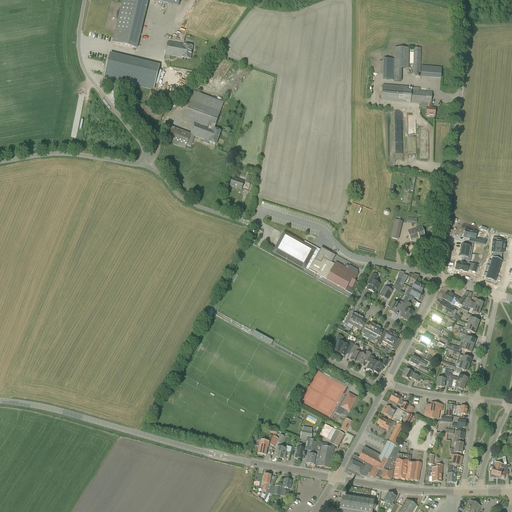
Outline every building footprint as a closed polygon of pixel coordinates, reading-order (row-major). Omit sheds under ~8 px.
[(122,0),(116,27),(139,32),(148,0),(122,0)] [(136,49),(139,32),(116,27),(112,43),(136,49)] [(190,60),(193,47),(183,45),(184,45),(167,42),(164,55),(163,59),(170,60),(170,56),(181,58),(190,60)] [(394,59),(394,81),(394,82),(401,82),(402,69),(408,69),(409,48),(394,48),(394,59)] [(420,77),(421,49),(413,48),(413,77),(420,77)] [(113,80),(119,55),(109,53),(104,78),(113,80)] [(383,59),(382,80),(394,81),(394,59),(383,59)] [(440,78),(441,68),(431,67),(430,77),(440,78)] [(412,91),(407,91),(407,88),(383,86),(381,101),(428,105),(427,108),(427,117),(435,117),(435,108),(432,108),(432,105),(431,105),(432,93),(419,92),(419,89),(412,88),(412,91)] [(161,106),(165,95),(150,90),(147,102),(161,106)] [(216,145),(221,132),(214,129),(224,103),(194,92),(183,122),(193,126),(190,134),(169,126),(164,142),(185,149),(191,135),(205,140),(203,143),(208,145),(209,143),(216,145)] [(161,121),(163,113),(136,102),(133,111),(161,121)] [(241,190),(244,182),(233,178),(230,186),(241,190)] [(394,220),(390,238),(398,240),(401,221),(394,220)] [(420,241),(425,239),(422,227),(408,232),(411,242),(420,240),(420,241)] [(479,233),(465,230),(463,237),(478,240),(479,233)] [(326,280),(352,294),(358,283),(354,281),(358,275),(357,270),(349,266),(349,267),(346,265),(345,268),(335,263),(334,265),(323,258),(320,263),(315,260),(320,251),(304,242),(303,245),(283,234),(273,253),(304,270),(305,269),(307,270),(307,271),(308,271),(308,270),(326,280)] [(493,238),(492,247),(504,248),(504,242),(501,242),(502,240),(499,239),(493,238)] [(464,246),(461,245),(460,251),(471,254),(473,248),(471,247),(471,244),(464,243),(464,246)] [(492,247),(491,256),(498,258),(498,253),(503,254),(504,248),(492,247)] [(470,259),(471,254),(460,251),(458,257),(461,258),(461,261),(468,262),(468,259),(470,259)] [(502,261),(490,258),(489,261),(486,260),(485,262),(488,263),(500,267),(502,261)] [(456,263),(455,270),(467,272),(468,267),(473,268),(471,272),(476,273),(478,265),(468,263),(468,265),(456,263)] [(487,268),(498,272),(500,267),(488,263),(488,266),(485,265),(484,267),(487,268)] [(486,271),(485,273),(497,277),(498,272),(487,268),(484,267),(483,270),(486,271)] [(495,282),(497,277),(482,272),(481,275),(484,276),(483,279),(495,282)] [(375,294),(380,285),(375,282),(378,277),(373,274),(370,279),(372,281),(367,290),(375,294)] [(402,280),(399,286),(402,287),(408,276),(404,275),(402,280)] [(402,280),(398,278),(393,287),(391,286),(390,287),(386,285),(385,287),(384,287),(379,296),(387,301),(392,291),(393,289),(396,290),(398,285),(399,286),(402,280)] [(412,289),(421,295),(422,294),(421,293),(424,288),(415,283),(412,289)] [(412,289),(409,287),(404,296),(413,301),(414,298),(418,300),(421,295),(412,289)] [(458,304),(460,299),(447,292),(443,299),(451,304),(453,301),(458,304)] [(463,303),(481,309),(483,303),(483,302),(482,301),(480,300),(479,301),(478,302),(476,301),(475,303),(473,303),(473,302),(470,301),(471,300),(466,298),(465,298),(463,303)] [(395,315),(398,311),(400,312),(401,313),(405,304),(404,304),(406,302),(406,301),(403,299),(402,303),(399,301),(397,305),(393,302),(388,311),(395,315)] [(405,304),(401,313),(403,314),(400,318),(408,322),(413,313),(409,310),(412,305),(406,302),(404,304),(405,304)] [(479,315),(481,309),(463,303),(462,306),(462,308),(461,307),(460,309),(461,309),(460,311),(461,311),(461,312),(464,313),(467,314),(469,310),(467,309),(468,308),(470,309),(471,309),(473,310),(472,313),(479,315)] [(450,305),(449,307),(444,305),(443,305),(441,304),(438,309),(441,311),(440,312),(450,317),(453,310),(454,308),(450,305)] [(354,324),(358,315),(354,313),(353,313),(350,312),(344,324),(347,325),(348,324),(353,326),(354,324)] [(443,320),(442,320),(443,318),(435,314),(431,321),(439,325),(440,324),(444,327),(447,322),(443,320)] [(354,324),(359,327),(357,330),(360,332),(366,321),(363,320),(364,318),(358,315),(354,324)] [(468,325),(477,328),(479,322),(470,318),(468,324),(468,325)] [(370,336),(376,325),(371,322),(371,324),(368,328),(365,327),(364,329),(364,330),(362,333),(365,335),(365,333),(370,336)] [(468,325),(468,324),(465,323),(463,328),(455,325),(453,330),(457,331),(456,330),(460,331),(459,332),(463,333),(464,333),(465,331),(474,334),(477,328),(468,325)] [(438,337),(442,330),(430,324),(426,331),(432,334),(438,337)] [(379,334),(381,329),(382,328),(376,325),(370,336),(376,339),(375,340),(378,342),(381,335),(379,334)] [(270,346),(273,342),(254,331),(252,336),(270,346)] [(381,343),(382,342),(387,345),(394,333),(390,331),(389,331),(389,332),(388,331),(387,333),(384,331),(378,342),(381,343)] [(394,333),(387,345),(393,348),(392,349),(394,350),(400,340),(397,339),(398,337),(398,336),(398,335),(394,333)] [(339,354),(344,344),(341,342),(344,338),(338,335),(333,345),(335,346),(333,351),(339,354)] [(431,342),(435,345),(436,341),(424,335),(422,339),(421,338),(420,341),(421,341),(421,342),(429,346),(431,342)] [(464,344),(473,347),(475,341),(466,337),(464,344)] [(349,355),(354,345),(349,342),(347,345),(344,344),(339,354),(344,358),(347,353),(349,355)] [(447,347),(461,353),(461,352),(460,352),(461,348),(454,346),(448,344),(447,347)] [(471,353),(473,347),(464,344),(462,350),(471,353)] [(355,363),(360,353),(357,352),(359,348),(354,346),(354,345),(349,355),(350,354),(352,355),(349,360),(355,363)] [(425,358),(426,355),(423,353),(425,348),(419,345),(415,352),(420,354),(419,356),(425,358)] [(459,357),(461,353),(447,347),(445,352),(450,354),(451,354),(459,357)] [(367,362),(371,354),(366,351),(364,355),(360,353),(355,363),(356,364),(356,363),(362,366),(365,360),(367,362)] [(372,372),(378,362),(374,360),(375,358),(370,356),(371,354),(367,362),(369,363),(366,369),(372,372)] [(461,363),(469,366),(471,360),(460,355),(459,359),(462,360),(461,362),(461,363)] [(421,366),(423,362),(413,356),(409,363),(416,366),(418,364),(421,366)] [(378,362),(372,372),(373,373),(373,372),(378,375),(381,371),(382,371),(383,369),(382,368),(383,366),(385,367),(389,362),(383,359),(380,364),(378,362)] [(461,363),(461,362),(457,361),(455,366),(449,363),(449,364),(442,361),(440,365),(442,366),(441,366),(449,369),(454,370),(455,368),(467,372),(469,366),(461,363)] [(127,388),(146,397),(158,369),(154,367),(152,371),(137,365),(127,388)] [(428,374),(429,372),(428,371),(420,366),(418,370),(426,374),(427,373),(428,374)] [(449,374),(449,369),(441,366),(441,369),(443,370),(443,369),(445,369),(444,377),(441,376),(441,379),(438,379),(436,388),(444,388),(445,382),(447,383),(447,378),(448,374),(449,374)] [(414,374),(412,373),(406,370),(402,376),(408,380),(409,378),(416,382),(419,377),(414,374)] [(451,375),(449,374),(448,374),(447,378),(456,381),(466,385),(468,379),(459,376),(458,378),(451,376),(451,375)] [(463,391),(466,385),(456,381),(455,385),(456,385),(455,388),(463,391)] [(348,412),(350,408),(352,405),(353,406),(357,398),(348,394),(341,406),(342,408),(348,412)] [(401,406),(403,402),(399,400),(400,398),(393,394),(389,401),(397,405),(397,404),(401,406)] [(405,412),(407,408),(409,405),(403,402),(400,409),(405,412)] [(442,411),(443,405),(431,404),(430,406),(426,405),(424,415),(429,416),(428,419),(429,419),(428,422),(437,424),(438,420),(440,411),(442,411)] [(392,410),(389,408),(386,407),(382,413),(387,416),(386,417),(391,419),(395,412),(392,410)] [(457,411),(457,415),(460,415),(466,416),(467,408),(460,407),(457,407),(456,410),(457,411)] [(409,429),(415,417),(408,414),(402,425),(409,429)] [(465,429),(466,421),(458,421),(458,418),(443,417),(442,422),(452,423),(452,428),(461,429),(461,428),(465,429)] [(387,431),(390,423),(380,418),(377,424),(380,425),(379,427),(387,431)] [(346,419),(340,430),(345,432),(351,422),(346,419)] [(395,444),(403,427),(397,424),(389,441),(395,444)] [(333,444),(332,445),(334,446),(338,448),(344,435),(339,432),(338,434),(336,433),(332,441),(331,443),(333,444)] [(455,443),(454,452),(450,452),(450,455),(452,455),(455,456),(456,453),(462,454),(463,444),(463,440),(464,440),(465,433),(455,432),(454,443),(455,443)] [(274,447),(278,439),(273,436),(269,444),(274,447)] [(268,448),(269,442),(261,441),(260,446),(259,446),(257,455),(266,456),(267,448),(268,448)] [(333,450),(334,446),(332,445),(321,443),(313,442),(312,450),(311,455),(308,454),(306,465),(315,466),(317,466),(317,467),(329,469),(330,461),(331,461),(333,450)] [(379,476),(380,476),(386,465),(395,446),(388,442),(380,456),(364,448),(359,458),(354,456),(352,461),(347,469),(365,478),(367,473),(370,474),(370,475),(375,477),(378,478),(379,476)] [(386,465),(380,476),(381,476),(381,478),(391,480),(391,478),(393,478),(405,480),(414,481),(418,482),(420,471),(420,472),(421,463),(410,462),(411,456),(408,456),(398,455),(399,451),(401,448),(403,445),(397,443),(396,446),(395,446),(386,465)] [(302,460),(304,450),(301,449),(302,444),(298,444),(297,448),(295,454),(294,457),(295,457),(295,458),(297,459),(297,460),(300,460),(300,459),(302,460)] [(284,460),(286,449),(277,447),(274,458),(284,460)] [(463,457),(455,456),(452,455),(450,461),(449,461),(448,465),(460,468),(463,457)] [(495,478),(496,477),(498,477),(497,478),(500,478),(501,478),(504,479),(505,476),(508,475),(507,465),(504,465),(496,463),(494,468),(493,467),(492,471),(490,471),(490,478),(495,478)] [(442,476),(442,466),(436,465),(436,468),(432,468),(431,475),(432,475),(432,477),(430,477),(429,478),(429,481),(430,482),(432,482),(432,483),(441,483),(441,476),(442,476)] [(455,475),(456,470),(452,469),(452,474),(447,474),(446,483),(451,483),(452,484),(453,484),(454,484),(455,484),(456,475),(455,475)] [(268,494),(272,484),(269,484),(271,476),(264,475),(262,484),(263,484),(262,491),(265,491),(265,493),(268,494)] [(290,490),(292,481),(283,479),(282,488),(281,488),(281,487),(275,486),(272,486),(264,502),(266,503),(267,501),(267,500),(271,494),(282,497),(287,498),(288,489),(290,490)] [(341,504),(340,509),(341,510),(340,511),(372,511),(373,511),(375,509),(376,507),(374,505),(373,505),(374,501),(370,501),(370,498),(346,494),(346,493),(344,493),(342,493),(341,493),(340,497),(342,497),(341,502),(341,504)] [(391,507),(393,504),(396,497),(389,493),(387,493),(382,502),(382,503),(390,506),(391,507)] [(416,506),(407,500),(400,511),(412,511),(413,511),(412,511),(415,506),(416,506)] [(477,511),(480,507),(470,502),(464,511),(477,511)]
